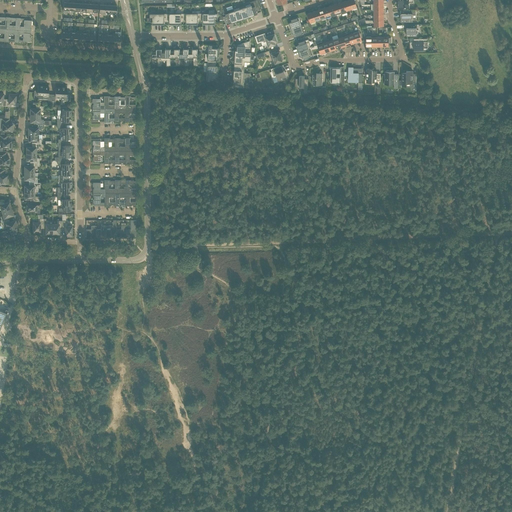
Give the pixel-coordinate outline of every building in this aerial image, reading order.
[(354,0),(348,0),(349,0),(351,8),(357,7),(354,0)] [(251,5),(246,7),(249,17),(257,14),(255,7),(257,6),(256,1),(250,2),(251,5)] [(227,10),(225,11),(226,15),(228,23),(237,20),(233,9),(233,8),(233,9),(232,6),(226,7),(227,10)] [(239,7),(233,9),(237,20),(243,18),(240,9),(239,7)] [(246,7),(240,9),(243,18),(249,17),(246,7)] [(404,10),(404,14),(400,14),(400,22),(413,21),(412,14),(416,14),(416,10),(404,10)] [(158,25),(158,13),(150,14),(150,18),(150,21),(150,22),(152,22),(152,24),(155,24),(155,25),(158,25)] [(167,22),(167,13),(158,13),(158,25),(162,25),(162,23),(164,23),(164,22),(167,22)] [(175,13),(167,13),(167,22),(169,22),(169,23),(172,23),(172,25),(175,25),(175,13)] [(183,13),(175,13),(175,25),(179,25),(179,23),(181,23),(181,22),(184,22),(183,13)] [(192,13),(183,13),(184,22),(186,22),(186,23),(188,23),(188,25),(192,25),(192,13)] [(200,13),(192,13),(192,25),(195,25),(195,23),(198,23),(198,22),(200,22),(200,13)] [(209,24),(209,13),(200,13),(200,22),(203,22),(203,23),(205,23),(205,25),(209,24)] [(212,23),(215,23),(215,22),(217,21),(217,13),(209,13),(209,24),(212,24),(212,23)] [(0,24),(0,28),(9,30),(9,25),(9,24),(9,23),(10,21),(10,18),(10,17),(6,17),(0,16),(0,19),(1,20),(5,20),(5,25),(0,24)] [(292,22),(290,23),(290,25),(289,25),(290,29),(301,25),(298,17),(291,19),(292,22)] [(9,25),(9,30),(19,30),(20,26),(20,18),(16,18),(10,18),(10,21),(15,21),(15,26),(9,25)] [(24,27),(20,26),(19,30),(31,31),(31,29),(30,29),(30,25),(31,25),(32,20),(24,20),(24,27)] [(406,30),(405,30),(405,34),(406,34),(406,36),(416,36),(416,34),(417,33),(417,30),(416,30),(416,28),(417,28),(417,24),(409,24),(409,28),(406,28),(406,30)] [(303,33),(301,25),(290,29),(291,32),(293,32),(293,34),(295,33),(296,36),(303,33)] [(0,37),(0,40),(4,41),(4,42),(8,42),(8,39),(9,34),(9,30),(0,28),(0,33),(4,34),(4,38),(0,37)] [(358,29),(353,31),(356,42),(362,40),(358,29)] [(14,39),(8,39),(8,42),(14,42),(19,43),(19,42),(19,40),(19,34),(19,30),(9,30),(9,34),(15,34),(14,39)] [(19,30),(19,34),(23,34),(23,40),(23,41),(30,42),(30,37),(30,33),(31,33),(31,31),(19,30)] [(353,31),(348,32),(348,33),(349,35),(351,43),(356,42),(353,31)] [(257,43),(261,42),(263,41),(264,42),(267,41),(268,46),(275,44),(274,41),(277,41),(274,34),(266,37),(265,33),(255,36),(257,43)] [(349,35),(348,33),(343,34),(343,37),(346,45),(351,43),(349,35)] [(391,38),(388,38),(388,37),(382,37),(383,46),(388,46),(388,43),(391,43),(391,38)] [(414,48),(414,50),(419,50),(419,48),(428,48),(427,41),(423,41),(423,38),(413,39),(413,42),(409,42),(410,48),(414,48)] [(298,48),(296,48),(298,52),(311,47),(308,39),(298,42),(299,45),(297,45),(298,48)] [(323,43),(322,42),(317,44),(317,45),(318,45),(318,48),(319,48),(320,54),(326,52),(323,43)] [(218,51),(218,48),(217,48),(217,45),(208,45),(208,54),(219,54),(220,51),(218,51)] [(250,57),(251,53),(245,53),(245,47),(237,46),(235,46),(235,53),(233,53),(233,56),(250,57)] [(311,47),(298,52),(299,55),(300,54),(301,57),(303,56),(304,59),(311,56),(310,54),(312,53),(310,48),(311,47)] [(156,51),(152,51),(152,60),(157,60),(157,66),(158,66),(161,66),(161,49),(158,49),(157,49),(156,49),(156,51)] [(165,51),(162,51),(162,60),(166,60),(166,66),(171,66),(171,60),(171,51),(171,49),(165,49),(165,51)] [(174,51),(171,51),(171,60),(175,60),(175,66),(180,66),(180,60),(180,51),(180,49),(174,49),(174,51)] [(183,49),(183,51),(180,51),(180,60),(184,60),(184,66),(189,66),(189,60),(189,51),(189,49),(183,49)] [(192,51),(189,51),(189,60),(193,60),(193,66),(198,66),(198,62),(198,53),(198,49),(194,49),(193,49),(192,49),(192,51)] [(275,52),(270,53),(272,61),(274,60),(275,63),(282,61),(282,60),(283,60),(282,57),(281,57),(279,51),(276,53),(275,52)] [(208,54),(207,63),(216,63),(216,60),(218,60),(218,58),(219,58),(219,54),(208,54)] [(250,58),(250,57),(233,56),(233,60),(234,60),(234,67),(244,67),(244,62),(250,62),(250,60),(250,58)] [(216,63),(207,63),(207,72),(218,72),(219,69),(217,69),(217,66),(216,66),(216,63)] [(284,70),(283,70),(281,65),(271,69),(273,77),(276,76),(276,77),(277,77),(278,81),(287,78),(286,77),(287,77),(286,72),(285,72),(284,70)] [(232,73),(232,77),(249,78),(250,75),(250,73),(244,73),(244,67),(234,67),(234,73),(232,73)] [(340,86),(344,86),(344,72),(340,72),(340,68),(330,67),(330,79),(330,81),(330,82),(340,83),(340,86)] [(358,92),(362,93),(362,68),(362,74),(358,73),(358,68),(349,68),(348,68),(348,81),(358,81),(358,82),(362,83),(362,88),(358,88),(358,92)] [(367,69),(366,83),(372,83),(372,82),(376,82),(376,81),(380,81),(380,74),(377,73),(377,71),(375,71),(372,71),(372,69),(367,69)] [(394,82),(394,84),(394,88),(398,88),(398,74),(393,74),(393,70),(386,70),(386,74),(382,74),(384,74),(384,82),(394,82)] [(402,73),(402,86),(406,86),(406,83),(412,83),(412,82),(416,82),(416,75),(412,75),(412,71),(406,71),(406,73),(402,73)] [(218,72),(207,72),(206,81),(215,81),(215,78),(217,78),(217,76),(218,76),(218,72)] [(312,74),(312,83),(316,83),(316,85),(318,85),(322,85),(322,73),(319,73),(317,73),(316,73),(316,75),(312,74)] [(303,93),(308,93),(308,79),(308,80),(304,80),(304,76),(299,76),(299,78),(295,78),(295,87),(304,87),(303,93)] [(232,77),(231,81),(233,81),(233,83),(233,87),(243,88),(243,82),(249,82),(249,81),(249,78),(232,77)] [(34,92),(33,98),(37,99),(42,99),(43,87),(43,86),(38,86),(37,90),(37,92),(34,92)] [(46,87),(43,87),(42,99),(48,99),(48,100),(49,103),(51,103),(51,101),(52,94),(48,94),(49,87),(46,87)] [(61,88),(61,98),(66,98),(66,101),(69,101),(70,95),(66,94),(67,87),(61,87),(61,88)] [(52,94),(51,101),(55,101),(55,98),(61,99),(61,98),(61,88),(59,88),(58,88),(55,88),(55,95),(52,94)] [(6,100),(5,106),(11,107),(11,103),(15,104),(16,94),(9,94),(9,100),(6,100)] [(100,105),(100,104),(100,99),(92,99),(92,103),(93,103),(93,107),(92,107),(92,109),(104,109),(104,96),(104,101),(104,105),(100,105)] [(104,96),(104,109),(114,109),(114,105),(108,105),(108,100),(114,100),(114,96),(114,97),(108,97),(108,96),(104,96)] [(114,96),(114,100),(114,105),(114,109),(125,109),(125,105),(119,105),(119,100),(125,100),(125,96),(125,97),(119,97),(118,96),(114,96)] [(129,100),(135,100),(135,97),(133,97),(129,97),(128,96),(125,96),(125,100),(125,105),(125,109),(135,109),(135,105),(129,105),(129,100)] [(37,109),(30,109),(30,115),(40,115),(40,111),(43,111),(43,106),(37,105),(37,109)] [(57,116),(60,116),(70,116),(71,116),(71,110),(66,110),(66,109),(69,109),(69,107),(63,107),(60,107),(58,107),(58,110),(57,110),(57,116)] [(92,109),(92,112),(93,112),(93,115),(92,115),(92,119),(92,120),(100,120),(100,115),(100,113),(104,113),(104,117),(104,122),(104,109),(92,109)] [(114,109),(104,109),(104,122),(108,122),(108,121),(114,121),(114,122),(114,118),(108,118),(108,113),(114,113),(114,109)] [(114,109),(114,113),(114,118),(114,122),(115,122),(118,122),(119,121),(125,121),(125,122),(125,118),(119,118),(119,113),(125,113),(125,109),(114,109)] [(135,113),(135,109),(125,109),(125,113),(125,118),(125,122),(129,122),(129,121),(135,121),(135,118),(129,118),(129,113),(135,113)] [(40,115),(30,115),(30,122),(37,122),(37,125),(43,125),(46,125),(46,123),(43,123),(43,119),(40,119),(40,115)] [(70,116),(60,116),(60,119),(57,119),(57,125),(63,125),(63,121),(70,121),(70,119),(70,118),(70,116)] [(5,118),(2,118),(0,118),(0,130),(12,131),(12,130),(13,130),(14,127),(12,127),(12,124),(7,124),(8,122),(9,122),(9,119),(5,118)] [(43,125),(37,125),(37,128),(28,128),(28,134),(38,134),(38,131),(41,130),(41,128),(43,128),(43,125)] [(63,125),(57,125),(57,128),(60,128),(60,134),(61,134),(70,133),(70,131),(70,130),(70,128),(63,128),(63,125)] [(61,134),(61,139),(58,139),(58,143),(64,142),(64,139),(71,139),(71,133),(70,133),(61,134)] [(41,134),(38,134),(28,134),(28,141),(35,141),(35,144),(41,144),(41,134)] [(0,147),(1,147),(10,148),(11,141),(7,141),(6,140),(6,139),(7,139),(7,136),(0,135),(0,147)] [(100,147),(100,146),(100,141),(92,141),(92,145),(93,145),(93,149),(92,149),(93,151),(104,151),(104,138),(104,143),(104,147),(100,147)] [(104,138),(104,151),(115,151),(115,147),(112,147),(112,142),(115,142),(115,138),(114,138),(114,139),(111,139),(108,139),(108,138),(104,138)] [(125,142),(125,138),(125,139),(119,139),(118,138),(115,138),(115,142),(115,147),(115,151),(125,151),(125,147),(119,147),(119,142),(125,142)] [(125,138),(125,142),(125,147),(125,151),(136,151),(136,147),(129,147),(129,142),(136,142),(135,139),(129,139),(129,138),(125,138)] [(58,143),(57,143),(57,146),(58,146),(58,151),(70,151),(70,152),(71,152),(71,146),(64,146),(64,142),(58,143)] [(41,144),(35,144),(35,147),(26,147),(26,154),(36,154),(36,150),(39,149),(39,147),(41,147),(41,144)] [(58,151),(58,157),(57,157),(57,160),(63,160),(65,160),(65,157),(70,157),(70,155),(70,154),(70,152),(70,151),(58,151)] [(104,151),(93,151),(93,154),(93,157),(92,157),(92,161),(93,161),(93,162),(100,162),(100,157),(100,155),(104,155),(104,164),(104,151)] [(115,151),(104,151),(104,164),(108,164),(108,163),(114,163),(115,164),(115,160),(109,160),(109,155),(115,155),(115,151)] [(125,155),(125,151),(115,151),(115,155),(115,160),(115,164),(118,164),(119,163),(125,163),(125,164),(125,160),(119,160),(119,155),(125,155)] [(136,155),(136,151),(125,151),(125,155),(125,160),(125,164),(129,164),(129,163),(136,163),(136,160),(129,160),(129,155),(136,155)] [(4,156),(5,156),(6,153),(0,152),(0,164),(8,165),(9,158),(4,157),(4,156)] [(36,157),(36,154),(26,154),(26,160),(33,160),(33,163),(39,163),(39,158),(36,157)] [(63,164),(63,160),(57,160),(57,164),(60,164),(60,170),(61,170),(61,169),(70,169),(70,167),(71,167),(71,166),(70,166),(70,164),(63,164)] [(39,163),(33,163),(33,166),(24,166),(24,173),(34,173),(34,169),(37,168),(37,166),(39,166),(39,163)] [(58,175),(58,178),(67,178),(69,178),(69,175),(71,175),(71,169),(70,169),(61,169),(61,170),(61,175),(58,175)] [(34,173),(24,173),(24,179),(31,179),(31,182),(37,182),(37,177),(34,177),(34,173)] [(67,178),(58,178),(58,182),(61,182),(61,187),(70,187),(71,187),(71,181),(70,181),(69,181),(69,178),(67,178)] [(93,183),(92,183),(92,187),(94,187),(94,191),(93,191),(93,193),(104,193),(104,180),(104,185),(104,189),(100,189),(100,182),(93,183)] [(104,180),(104,193),(115,193),(115,189),(109,189),(109,184),(115,184),(115,180),(115,181),(109,181),(108,180),(104,180)] [(125,184),(125,180),(125,181),(119,181),(118,180),(115,180),(115,184),(115,189),(115,193),(125,193),(125,189),(119,189),(119,184),(125,184)] [(125,180),(125,184),(125,189),(125,193),(136,193),(136,189),(130,189),(130,184),(136,184),(136,181),(129,181),(129,180),(125,180)] [(24,185),(24,188),(23,188),(23,191),(25,191),(25,192),(34,192),(38,192),(37,188),(40,188),(40,182),(37,182),(31,182),(31,185),(24,185)] [(61,187),(57,187),(57,193),(57,196),(64,196),(64,193),(70,193),(70,190),(71,190),(70,190),(70,187),(61,187)] [(34,192),(25,192),(25,199),(33,199),(33,202),(40,202),(40,197),(34,196),(34,192)] [(94,199),(92,199),(92,203),(93,203),(93,204),(94,204),(94,206),(97,206),(105,206),(104,203),(100,203),(100,197),(104,197),(104,193),(93,193),(93,196),(94,196),(94,197),(94,199)] [(115,197),(115,193),(104,193),(104,197),(104,203),(105,206),(108,206),(109,205),(115,205),(115,206),(115,202),(109,202),(109,197),(115,197)] [(125,197),(125,193),(115,193),(115,197),(115,202),(115,206),(119,206),(119,205),(125,205),(125,206),(125,202),(119,202),(119,197),(125,197)] [(136,197),(136,193),(125,193),(125,197),(125,202),(125,206),(129,206),(129,205),(136,205),(136,202),(130,202),(130,197),(136,197)] [(64,199),(64,196),(57,196),(57,200),(58,200),(58,205),(61,205),(70,205),(70,203),(71,203),(71,202),(70,202),(70,199),(64,199)] [(4,201),(0,200),(0,208),(1,208),(2,211),(11,208),(9,202),(5,203),(4,201)] [(27,205),(27,207),(26,207),(26,210),(27,210),(27,211),(36,211),(36,208),(40,208),(40,206),(41,205),(41,203),(41,202),(40,202),(33,202),(33,205),(27,205)] [(61,205),(61,208),(58,208),(58,214),(65,214),(65,211),(71,211),(71,205),(70,205),(61,205)] [(11,208),(2,211),(3,215),(0,217),(2,222),(8,220),(7,217),(13,215),(11,208)] [(33,222),(33,225),(32,225),(32,228),(33,228),(33,232),(34,232),(34,233),(38,233),(38,231),(40,231),(40,225),(43,225),(43,218),(40,218),(38,218),(37,222),(33,222)] [(52,233),(52,224),(49,224),(48,220),(46,220),(46,218),(43,218),(43,225),(46,225),(46,234),(52,233)] [(9,222),(8,220),(2,222),(3,226),(7,226),(8,230),(17,227),(15,220),(9,222)] [(56,224),(52,224),(52,233),(59,233),(59,227),(62,227),(62,220),(57,220),(56,224)] [(65,235),(72,235),(72,226),(68,226),(67,222),(65,222),(65,220),(62,220),(62,227),(65,227),(65,235)] [(112,225),(106,226),(106,229),(106,237),(116,237),(116,229),(116,220),(113,220),(113,221),(112,221),(112,225)] [(126,225),(121,225),(121,229),(116,229),(116,237),(126,237),(126,229),(126,225)] [(131,229),(126,229),(126,237),(136,237),(136,225),(131,225),(131,229)] [(96,237),(96,229),(96,226),(91,226),(91,229),(86,229),(86,237),(96,237)] [(101,229),(96,229),(96,237),(106,237),(106,229),(106,226),(101,226),(101,229)] [(17,227),(8,230),(9,233),(6,235),(8,240),(9,240),(14,238),(13,235),(19,233),(17,227)]
